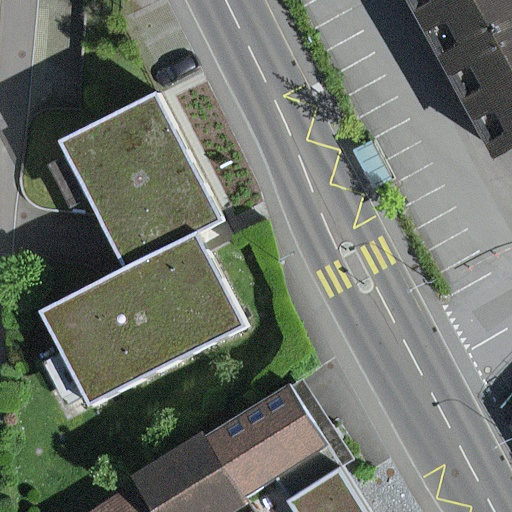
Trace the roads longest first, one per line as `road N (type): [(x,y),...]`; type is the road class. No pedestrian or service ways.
road 1 (secondary): [(494,511),(356,268),(225,0)]
road 2 (residential): [(0,178),(15,0)]
